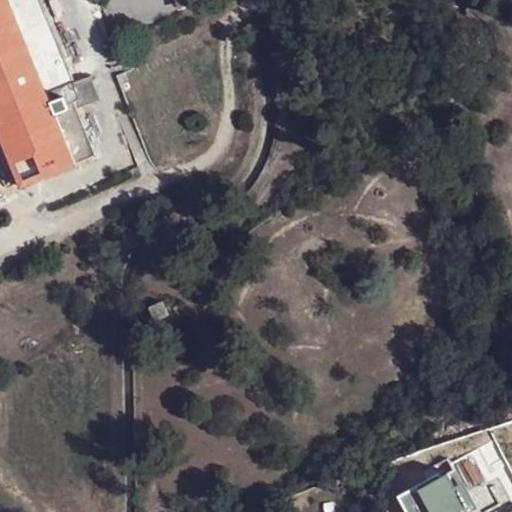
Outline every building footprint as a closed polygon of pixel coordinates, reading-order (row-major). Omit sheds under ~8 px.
[(0,0),(0,130),(1,132),(25,182),(79,158),(58,106),(50,89),(78,77),(44,0),(0,0)] [(172,0),(175,9),(182,8),(191,0),(172,0)] [(58,106),(85,95),(78,77),(50,89),(58,106)] [(165,300),(152,306),(158,319),(172,314),(165,300)] [(511,424),(511,423),(490,430),(509,463),(511,461),(511,424)] [(511,511),(511,499),(489,511),(511,511)]
